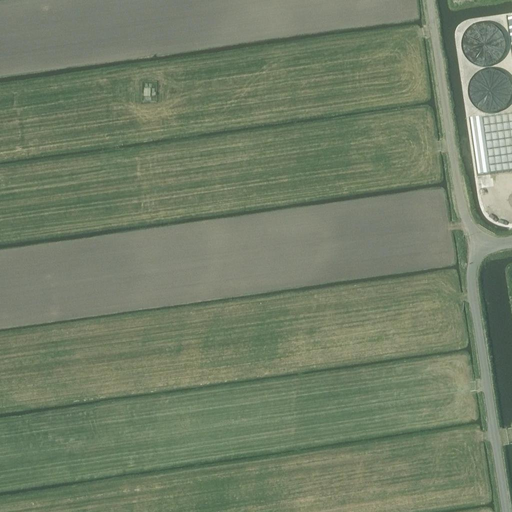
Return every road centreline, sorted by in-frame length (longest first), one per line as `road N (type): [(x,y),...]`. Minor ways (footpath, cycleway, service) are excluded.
road 1 (unclassified): [(506,511),(473,296),(479,250)]
road 2 (unclassified): [(479,250),(459,205),(429,0)]
